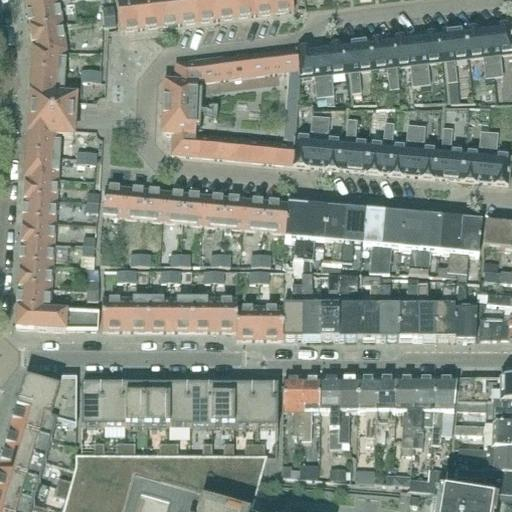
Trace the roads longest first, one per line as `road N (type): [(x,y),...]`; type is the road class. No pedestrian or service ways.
road 1 (residential): [(511,202),(476,198),(454,210),(307,195),(288,177),(156,165),(144,150),(150,63),(161,57),(293,41),(313,22),(511,0)]
road 2 (residential): [(0,357),(511,361)]
road 3 (residential): [(0,48),(7,95),(0,270)]
